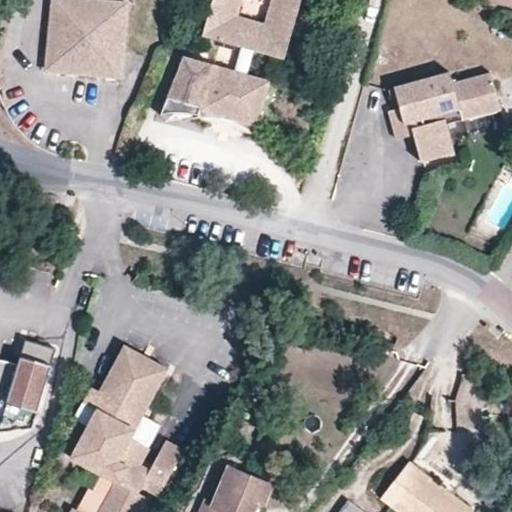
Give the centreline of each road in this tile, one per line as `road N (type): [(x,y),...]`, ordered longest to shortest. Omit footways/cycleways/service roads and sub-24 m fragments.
road 1 (residential): [(498,301),(423,262),(3,156)]
road 2 (unknown): [(472,284),(303,511)]
